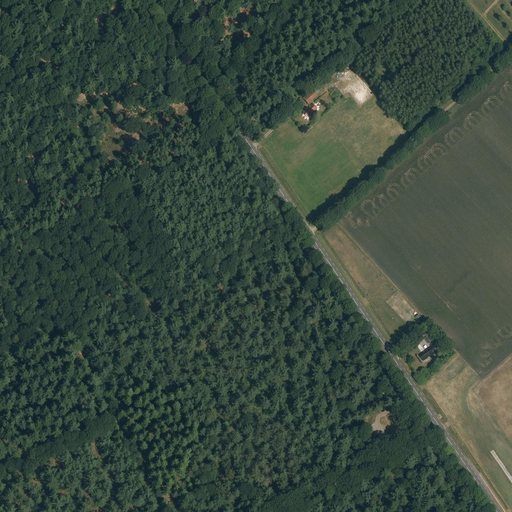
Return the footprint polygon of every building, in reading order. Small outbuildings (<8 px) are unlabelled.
[(337,76),(339,82),(350,78),(349,76),(347,77),(345,72),(337,76)] [(317,95),(324,89),(321,85),(314,91),(317,95)] [(361,106),(375,95),(369,87),(365,90),(365,89),(362,91),(363,93),(361,94),(362,96),(356,101),(361,106)] [(317,96),(313,92),(304,100),(307,105),(317,96)] [(317,109),(313,103),(302,112),(303,113),(303,114),(306,117),(307,118),(317,109)] [(435,332),(433,329),(424,335),(430,343),(436,339),(433,334),(435,332)] [(436,353),(432,346),(426,350),(426,351),(420,355),(424,361),(436,353)]
